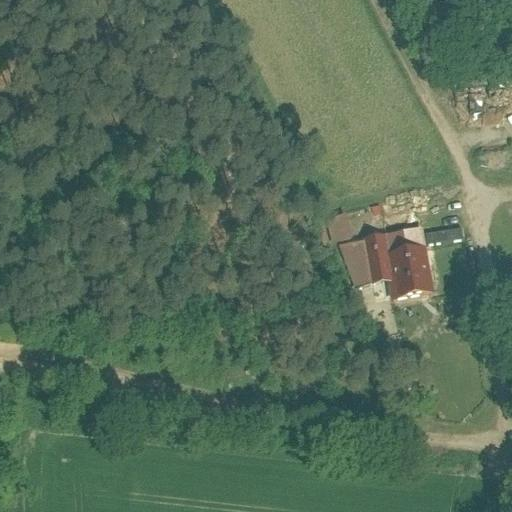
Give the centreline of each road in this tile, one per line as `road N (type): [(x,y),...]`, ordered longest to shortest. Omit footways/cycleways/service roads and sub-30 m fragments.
road 1 (track): [(0,354),(506,449)]
road 2 (residential): [(506,449),(476,198),(372,0)]
